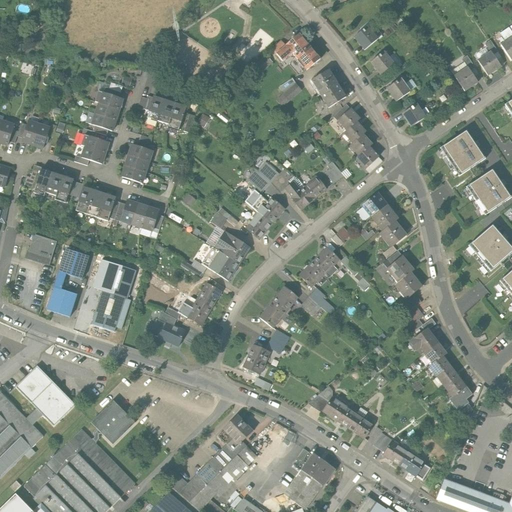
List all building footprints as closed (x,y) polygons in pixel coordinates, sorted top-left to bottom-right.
[(367,27),(353,38),(364,51),(377,40),(367,27)] [(292,53),(296,58),(309,47),(300,35),(285,47),(275,55),(281,62),(292,53)] [(511,37),(500,45),(510,60),(511,58),(511,37)] [(271,49),(275,55),(285,47),(281,41),(271,49)] [(485,44),(490,52),(493,56),(498,52),(490,41),(485,44)] [(319,60),(309,47),(296,58),(306,70),(319,60)] [(370,63),(380,75),(393,65),(383,52),(370,63)] [(490,52),(477,60),(487,76),(500,67),(493,56),(490,52)] [(265,69),(272,63),(266,56),(259,63),(265,69)] [(462,59),(467,67),(469,71),(474,68),(467,56),(462,59)] [(467,67),(454,76),(464,91),(477,82),(469,71),(467,67)] [(311,82),(320,96),(337,85),(329,71),(311,82)] [(132,79),(125,77),(122,85),(130,87),(132,79)] [(279,87),(283,94),(295,84),(292,79),(279,87)] [(401,79),(387,89),(396,102),(410,92),(401,79)] [(112,84),(110,90),(121,94),(123,88),(112,84)] [(301,91),(295,84),(283,94),(282,95),(287,102),(301,91)] [(345,98),(337,85),(320,96),(328,109),(345,98)] [(119,99),(121,94),(110,90),(106,89),(104,94),(119,99)] [(96,103),(99,104),(120,111),(123,100),(119,99),(104,94),(100,93),(96,103)] [(147,97),(146,100),(143,109),(149,111),(153,99),(147,97)] [(143,111),(143,109),(146,100),(140,98),(137,109),(143,111)] [(147,119),(158,122),(164,102),(153,99),(149,111),(147,119)] [(158,122),(168,126),(174,105),(164,102),(158,122)] [(117,122),(120,111),(99,104),(96,115),(117,122)] [(185,109),(174,105),(168,126),(169,126),(169,128),(178,131),(185,109)] [(333,117),(337,121),(350,109),(346,105),(333,117)] [(416,105),(402,115),(410,128),(425,118),(416,105)] [(337,121),(346,131),(356,121),(359,119),(350,109),(337,121)] [(113,132),(117,122),(96,115),(93,126),(95,126),(108,131),(113,132)] [(189,115),(183,132),(189,134),(195,117),(189,115)] [(343,133),(352,144),(362,134),(365,132),(356,121),(346,131),(343,133)] [(13,126),(3,122),(0,130),(0,143),(7,145),(13,126)] [(21,142),(31,145),(38,125),(28,122),(26,126),(22,139),(21,142)] [(65,125),(60,123),(57,131),(62,133),(65,125)] [(21,124),(18,133),(17,137),(22,139),(26,126),(21,124)] [(48,128),(38,125),(31,145),(42,148),(48,128)] [(56,126),(51,125),(47,136),(52,137),(50,146),(56,148),(60,135),(54,133),(56,126)] [(95,126),(93,132),(97,134),(106,137),(108,131),(95,126)] [(95,139),(97,134),(93,132),(84,129),(82,135),(85,136),(95,139)] [(14,144),(17,137),(18,133),(13,131),(9,143),(14,144)] [(466,131),(440,149),(458,177),(485,159),(466,131)] [(349,146),(358,156),(368,147),(371,144),(362,134),(352,144),(349,146)] [(82,146),(85,147),(105,154),(109,143),(95,139),(85,136),(82,146)] [(140,136),(139,142),(148,145),(150,145),(151,139),(140,136)] [(302,142),(298,137),(290,144),(293,149),(302,142)] [(146,150),(148,145),(139,142),(137,141),(135,147),(146,150)] [(314,149),(307,141),(301,147),(307,154),(314,149)] [(130,145),(127,156),(148,163),(151,152),(146,150),(135,147),(130,145)] [(102,165),(105,154),(85,147),(82,159),(89,161),(102,165)] [(378,157),(368,147),(358,156),(355,159),(364,169),(378,157)] [(127,156),(123,166),(144,173),(148,163),(127,156)] [(89,161),(82,159),(76,157),(74,162),(87,167),(89,161)] [(382,162),(378,157),(364,169),(368,174),(382,162)] [(252,184),(262,192),(278,175),(265,162),(257,171),(261,175),(252,184)] [(324,173),(333,184),(343,176),(332,162),(326,166),(329,169),(324,173)] [(0,166),(0,185),(5,187),(10,169),(0,166)] [(24,186),(34,189),(40,170),(38,169),(38,167),(34,166),(30,178),(26,177),(24,186)] [(141,184),(144,173),(123,166),(120,177),(141,184)] [(43,196),(46,188),(50,173),(40,170),(34,189),(33,192),(43,196)] [(492,170),(466,188),(484,216),(511,198),(492,170)] [(62,177),(50,173),(46,188),(58,191),(62,177)] [(312,182),(303,189),(312,201),(326,190),(315,176),(310,180),(312,182)] [(72,180),(62,177),(58,191),(55,200),(65,203),(68,195),(72,182),(72,180)] [(84,186),(72,182),(68,195),(79,199),(83,188),(84,186)] [(300,210),(312,201),(303,189),(300,192),(293,183),(284,189),(300,210)] [(76,211),(86,214),(94,191),(83,188),(79,199),(76,211)] [(86,214),(97,218),(104,195),(94,191),(86,214)] [(371,218),(387,205),(377,194),(361,207),(371,218)] [(115,198),(104,195),(97,218),(108,221),(108,219),(114,202),(115,198)] [(190,207),(195,200),(188,195),(183,202),(190,207)] [(270,198),(258,213),(271,224),(284,209),(270,198)] [(120,223),(131,226),(137,204),(127,201),(125,205),(120,223)] [(108,219),(120,223),(125,205),(114,202),(108,219)] [(131,226),(141,230),(148,208),(137,204),(131,226)] [(371,218),(382,232),(395,222),(398,219),(387,205),(371,218)] [(159,211),(148,208),(141,230),(152,233),(153,231),(158,216),(159,211)] [(237,223),(221,208),(216,213),(225,219),(234,227),(237,223)] [(47,217),(31,209),(28,214),(44,222),(47,217)] [(219,229),(225,219),(216,213),(210,223),(219,229)] [(259,239),(271,224),(258,213),(245,228),(259,239)] [(163,217),(158,216),(153,231),(158,232),(163,217)] [(405,236),(395,222),(382,232),(379,235),(391,249),(394,246),(405,236)] [(511,248),(492,225),(468,246),(490,272),(511,253),(511,248)] [(349,236),(343,228),(336,234),(343,242),(349,236)] [(368,235),(364,230),(359,234),(363,238),(368,235)] [(219,252),(225,256),(239,265),(249,249),(224,232),(213,248),(219,252)] [(343,243),(335,235),(330,239),(339,247),(343,243)] [(34,237),(29,253),(26,252),(23,259),(49,267),(56,244),(34,237)] [(384,255),(388,259),(398,251),(394,246),(391,249),(384,255)] [(314,263),(325,274),(333,265),(334,266),(340,260),(328,248),(319,258),(314,263)] [(398,251),(388,259),(383,263),(388,269),(403,257),(398,251)] [(208,269),(214,273),(225,256),(219,252),(208,269)] [(239,265),(225,256),(214,273),(228,282),(239,265)] [(388,269),(399,283),(411,273),(414,270),(403,257),(388,269)] [(357,270),(345,258),(341,263),(353,275),(357,270)] [(199,280),(202,274),(190,266),(181,260),(178,266),(199,280)] [(194,261),(190,266),(202,274),(206,269),(194,261)] [(325,274),(314,263),(309,268),(300,276),(312,288),(318,283),(317,282),(325,274)] [(325,274),(329,278),(337,270),(334,266),(333,265),(325,274)] [(511,270),(499,282),(511,297),(511,270)] [(422,287),(411,273),(399,283),(396,285),(407,299),(408,299),(415,293),(422,287)] [(329,278),(325,274),(317,282),(318,283),(321,286),(329,278)] [(195,301),(210,310),(220,293),(205,284),(195,301)] [(283,288),(271,303),(285,314),(289,308),(295,301),(297,299),(283,288)] [(316,289),(308,297),(321,308),(329,316),(334,310),(322,299),(325,297),(316,289)] [(77,296),(54,290),(48,312),(70,318),(77,296)] [(102,292),(92,327),(116,333),(117,328),(125,330),(133,300),(102,292)] [(421,303),(415,293),(408,299),(407,299),(405,301),(411,310),(416,307),(421,303)] [(313,317),(321,308),(308,297),(301,306),(305,309),(313,317)] [(210,310),(195,301),(185,318),(200,327),(210,310)] [(301,306),(295,301),(289,308),(298,317),(305,309),(301,306)] [(281,319),(285,314),(271,303),(259,318),(272,329),(281,319)] [(423,316),(416,307),(411,310),(406,315),(413,325),(419,320),(418,320),(423,316)] [(167,315),(176,321),(180,315),(167,308),(164,314),(167,315)] [(293,320),(285,314),(281,319),(289,326),(293,320)] [(176,321),(167,315),(164,320),(178,329),(181,323),(176,321)] [(431,319),(422,326),(421,327),(425,332),(427,330),(427,331),(435,325),(431,319)] [(422,326),(419,320),(413,325),(408,328),(412,334),(421,327),(422,326)] [(178,348),(185,333),(167,325),(160,340),(178,348)] [(425,354),(437,344),(427,331),(427,330),(425,332),(410,343),(416,351),(420,348),(425,354)] [(275,331),(266,347),(279,355),(283,347),(288,339),(275,331)] [(295,343),(288,339),(283,347),(290,351),(295,343)] [(372,346),(368,339),(363,342),(366,349),(372,346)] [(445,355),(437,344),(425,354),(432,364),(441,357),(445,355)] [(252,345),(247,357),(264,365),(269,353),(252,345)] [(259,376),(264,365),(247,357),(242,368),(259,376)] [(429,367),(437,377),(449,368),(441,357),(432,364),(429,367)] [(26,419),(0,392),(0,480),(43,437),(32,426),(43,416),(54,427),(76,406),(37,367),(16,389),(36,409),(26,419)] [(437,377),(445,387),(457,378),(449,368),(437,377)] [(457,378),(445,387),(445,388),(452,398),(465,388),(457,378)] [(270,385),(257,379),(254,386),(267,391),(270,385)] [(422,388),(417,382),(411,386),(416,392),(422,388)] [(321,414),(322,412),(328,403),(324,401),(332,390),(328,387),(307,405),(321,414)] [(452,398),(445,388),(440,391),(448,401),(449,400),(452,398)] [(471,396),(465,388),(452,398),(449,400),(458,411),(467,404),(465,401),(471,396)] [(116,446),(141,422),(119,398),(93,422),(116,446)] [(322,412),(347,428),(356,415),(331,398),(328,403),(322,412)] [(472,410),(467,404),(458,411),(467,423),(472,410)] [(373,425),(356,415),(347,428),(364,440),(373,425)] [(238,446),(241,443),(251,432),(236,417),(222,431),(238,446)] [(367,441),(384,452),(391,441),(381,434),(382,432),(376,428),(367,441)] [(107,456),(83,431),(24,488),(40,505),(47,511),(108,511),(127,494),(135,486),(136,485),(107,456)] [(382,456),(398,467),(408,452),(391,441),(384,452),(382,456)] [(186,485),(178,494),(196,511),(197,511),(214,495),(218,498),(248,468),(247,467),(256,458),(241,443),(238,446),(232,452),(226,445),(186,485)] [(424,463),(408,452),(398,467),(415,477),(422,466),(424,463)] [(335,470),(314,455),(284,495),(305,511),(335,470)] [(428,469),(422,466),(415,477),(420,481),(428,469)] [(161,478),(178,494),(186,485),(170,469),(161,478)] [(436,501),(465,511),(511,511),(511,498),(509,506),(444,481),(436,501)] [(188,511),(167,493),(150,511),(188,511)] [(32,511),(16,495),(0,510),(0,511),(47,511),(40,505),(33,511),(32,511)] [(231,506),(236,509),(243,499),(238,496),(231,506)] [(387,511),(366,498),(357,511),(387,511)] [(236,509),(234,511),(236,511),(260,511),(243,499),(236,509)]
